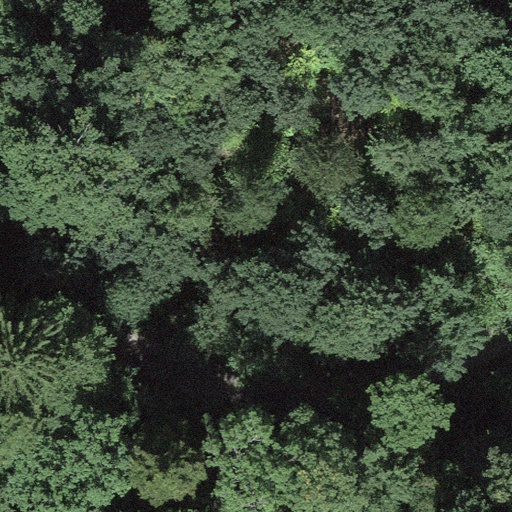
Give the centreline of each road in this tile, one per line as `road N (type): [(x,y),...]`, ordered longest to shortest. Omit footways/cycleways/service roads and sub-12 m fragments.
road 1 (track): [(0,311),(306,420)]
road 2 (track): [(306,420),(511,327)]
road 3 (track): [(107,511),(306,420)]
